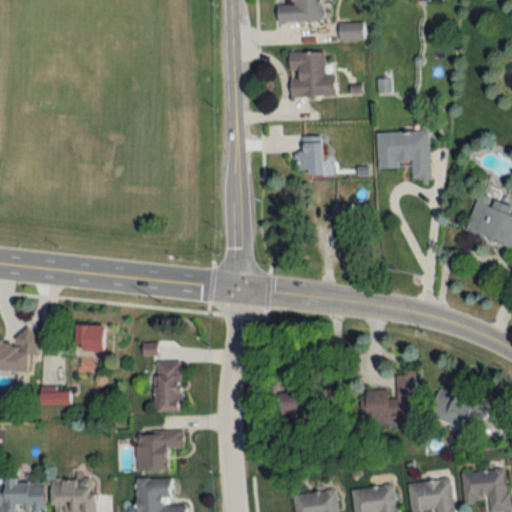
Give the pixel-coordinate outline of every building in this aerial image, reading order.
[(321,0),(292,0),(292,5),(278,5),(279,22),(322,21),(321,0)] [(363,23),(339,23),(339,41),(363,41),(363,23)] [(335,96),(335,75),(325,75),(324,52),(289,52),(290,97),(335,96)] [(399,168),(399,161),(411,161),(412,180),(430,179),(429,131),(377,133),(377,168),(399,168)] [(321,136),(302,137),(302,151),(297,151),(298,171),(307,170),(307,175),(322,175),(321,136)] [(511,215),(510,215),(511,209),(511,205),(478,194),(466,232),(511,246),(511,215)] [(350,227),(350,213),(331,213),(331,227),(350,227)] [(75,353),(103,353),(104,325),(75,324),(75,353)] [(35,354),(37,332),(15,331),(14,342),(0,341),(0,370),(27,372),(28,354),(35,354)] [(154,412),(180,412),(180,361),(154,361),(154,412)] [(396,371),(395,392),(364,391),(363,420),(415,421),(416,371),(396,371)] [(278,391),(279,413),(325,412),(325,389),(278,391)] [(478,430),(485,401),(438,390),(431,419),(478,430)] [(69,393),(40,393),(40,404),(69,404),(69,393)] [(135,433),(137,474),(168,473),(166,449),(183,448),(183,431),(135,433)] [(460,474),(464,504),(487,501),(487,511),(510,511),(505,469),(460,474)] [(95,511),(94,479),(50,479),(50,511),(95,511)] [(136,479),(136,511),(185,511),(186,505),(168,505),(168,499),(172,499),(172,479),(136,479)] [(43,511),(43,480),(0,480),(0,511),(43,511)] [(416,511),(435,511),(434,511),(453,511),(451,480),(407,483),(409,511),(416,511)] [(350,490),(352,511),(397,511),(395,485),(350,490)] [(292,494),(294,511),(337,511),(335,490),(292,494)]
